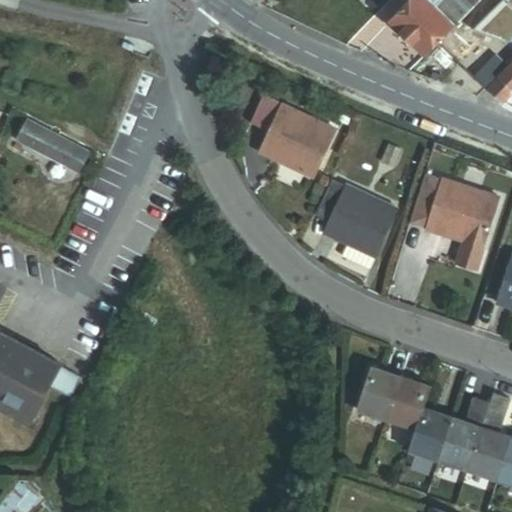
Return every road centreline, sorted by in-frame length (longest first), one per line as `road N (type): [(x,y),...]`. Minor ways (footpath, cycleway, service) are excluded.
road 1 (residential): [(176,37),(209,160),(241,219),(289,272),(381,317),(511,358)]
road 2 (residential): [(0,258),(79,296),(166,117),(176,37)]
road 3 (tertiary): [(511,134),(337,68),(222,0)]
road 4 (residential): [(176,37),(18,0)]
